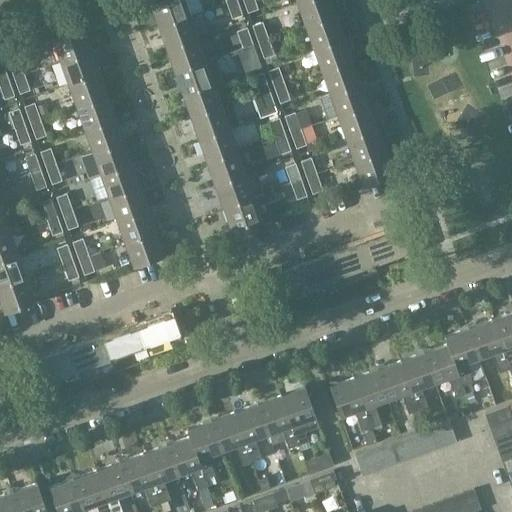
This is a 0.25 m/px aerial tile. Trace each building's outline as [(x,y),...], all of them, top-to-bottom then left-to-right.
[(150,0),(148,1),(156,24),(187,13),(182,0),(150,0)] [(239,9),(235,0),(223,0),(229,13),(239,9)] [(329,0),(297,0),(295,1),(303,24),(334,12),(329,0)] [(303,24),(311,46),(342,35),(334,12),(303,24)] [(187,13),(156,24),(164,47),(195,36),(187,13)] [(249,21),(255,37),(265,34),(259,18),(249,21)] [(233,27),(239,43),(249,39),(243,23),(233,27)] [(50,37),(59,60),(90,49),(81,26),(50,37)] [(270,50),(265,34),(255,37),(260,54),(270,50)] [(311,46),(319,69),(350,58),(342,35),(311,46)] [(164,47),(172,70),(203,59),(195,36),(164,47)] [(255,55),(249,39),(239,43),(245,59),(255,55)] [(59,60),(67,83),(98,72),(90,49),(59,60)] [(6,58),(12,74),(22,70),(16,54),(6,58)] [(350,58),(319,69),(327,91),(358,80),(350,58)] [(172,70),(180,92),(211,81),(203,59),(172,70)] [(265,67),(271,83),(281,80),(275,64),(265,67)] [(250,72),(256,89),(266,85),(260,69),(250,72)] [(27,86),(22,70),(12,74),(17,90),(27,86)] [(98,72),(67,83),(75,106),(106,94),(98,72)] [(12,92),(6,76),(0,78),(0,90),(2,96),(12,92)] [(287,96),(281,80),(271,83),(277,99),(287,96)] [(327,91),(335,114),(366,103),(358,80),(327,91)] [(211,81),(180,92),(188,115),(219,104),(211,81)] [(271,101),(266,85),(256,89),(261,105),(271,101)] [(114,117),(106,94),(75,106),(83,128),(114,117)] [(22,104),(28,120),(38,116),(32,100),(22,104)] [(366,103),(335,114),(343,136),(374,125),(366,103)] [(188,115),(196,138),(227,127),(219,104),(188,115)] [(6,109),(12,125),(22,122),(16,106),(6,109)] [(282,113),(287,129),(297,126),(292,109),(282,113)] [(266,118),(272,134),(282,131),(276,115),(266,118)] [(44,132),(38,116),(28,120),(34,136),(44,132)] [(114,117),(83,128),(91,151),(122,140),(114,117)] [(28,138),(22,122),(12,125),(18,141),(28,138)] [(382,148),(374,125),(343,136),(351,159),(382,148)] [(303,142),(297,126),(287,129),(293,145),(303,142)] [(227,127),(196,138),(204,160),(235,149),(227,127)] [(288,147),(282,131),(272,134),(278,151),(288,147)] [(91,151),(99,173),(130,162),(122,140),(91,151)] [(39,149),(44,166),(54,162),(48,146),(39,149)] [(391,171),(382,148),(351,159),(359,182),(391,171)] [(244,172),(235,149),(204,160),(212,183),(244,172)] [(23,155),(29,171),(39,168),(33,151),(23,155)] [(298,159),(304,175),(314,171),(308,155),(298,159)] [(282,164),(288,180),(298,177),(292,161),(282,164)] [(60,178),(54,162),(44,166),(50,182),(60,178)] [(130,162),(99,173),(107,196),(138,185),(130,162)] [(44,184),(39,168),(29,171),(34,187),(44,184)] [(320,188),(314,171),(304,175),(310,191),(320,188)] [(244,172),(212,183),(221,206),(252,195),(244,172)] [(304,193),(298,177),(288,180),(294,196),(304,193)] [(146,207),(138,185),(107,196),(115,218),(146,207)] [(55,195),(61,211),(71,208),(65,192),(55,195)] [(260,218),(252,195),(221,206),(229,229),(260,218)] [(39,201),(45,217),(55,213),(49,197),(39,201)] [(146,207),(115,218),(123,241),(154,230),(146,207)] [(0,208),(0,234),(9,231),(1,208),(0,208)] [(76,224),(71,208),(61,211),(66,228),(76,224)] [(61,230),(55,213),(45,217),(51,233),(61,230)] [(397,227),(362,239),(370,262),(405,250),(397,227)] [(162,253),(154,230),(123,241),(131,264),(162,253)] [(0,234),(0,259),(17,254),(9,231),(0,234)] [(71,241),(77,257),(87,254),(81,238),(71,241)] [(336,275),(370,262),(362,239),(328,251),(336,275)] [(56,247),(61,263),(71,259),(66,243),(56,247)] [(302,287),(336,275),(328,251),(294,264),(302,287)] [(0,259),(0,285),(25,276),(17,254),(0,259)] [(93,270),(87,254),(77,257),(83,273),(93,270)] [(77,275),(71,259),(61,263),(67,279),(77,275)] [(267,299),(302,287),(294,264),(259,276),(267,299)] [(33,299),(25,276),(0,285),(0,306),(2,311),(33,299)] [(169,309),(134,321),(143,345),(178,332),(169,309)] [(489,319),(506,368),(511,365),(511,354),(509,347),(511,345),(511,310),(489,319)] [(489,319),(466,327),(477,358),(490,353),(497,371),(506,368),(489,319)] [(134,321),(100,334),(109,357),(143,345),(134,321)] [(463,363),(477,358),(466,327),(442,335),(445,342),(446,342),(461,384),(470,381),(463,363)] [(75,370),(109,357),(100,334),(66,346),(75,370)] [(464,391),(461,384),(446,342),(445,342),(421,350),(433,383),(447,378),(453,395),(464,391)] [(40,383),(75,370),(66,346),(31,359),(40,383)] [(398,359),(416,409),(425,405),(419,388),(433,383),(421,350),(398,359)] [(398,359),(375,367),(386,399),(400,394),(407,412),(416,409),(398,359)] [(375,367),(351,376),(369,425),(379,422),(372,404),(386,399),(375,367)] [(359,429),(369,425),(351,376),(327,384),(338,416),(353,411),(359,429)] [(303,385),(279,394),(297,444),(307,440),(304,431),(318,426),(303,385)] [(471,389),(464,392),(467,401),(474,399),(471,389)] [(279,394),(255,402),(267,434),(280,430),(287,447),(297,444),(279,394)] [(255,402),(232,411),(249,461),(260,457),(253,439),(267,434),(255,402)] [(483,414),(487,426),(510,417),(506,406),(483,414)] [(232,411),(208,419),(220,451),(233,446),(240,464),(249,461),(232,411)] [(511,422),(510,417),(487,426),(491,437),(511,429),(511,422)] [(185,427),(187,435),(189,435),(204,478),(213,474),(206,456),(220,451),(208,419),(185,427)] [(448,420),(437,424),(445,445),(456,441),(448,420)] [(435,449),(445,445),(437,424),(427,427),(435,449)] [(369,425),(359,429),(365,444),(374,440),(369,425)] [(427,427),(417,431),(424,453),(435,449),(427,427)] [(511,429),(491,437),(495,449),(511,443),(511,429)] [(414,456),(424,453),(417,431),(406,435),(414,456)] [(207,485),(204,478),(189,435),(187,435),(165,443),(176,476),(189,471),(196,489),(207,485)] [(406,435),(396,439),(403,460),(414,456),(406,435)] [(396,439),(385,443),(393,464),(403,460),(396,439)] [(141,452),(159,502),(169,499),(163,480),(176,476),(165,443),(141,452)] [(385,443),(375,446),(383,468),(393,464),(385,443)] [(511,443),(495,449),(500,461),(511,456),(511,443)] [(372,471),(383,468),(375,446),(364,450),(372,471)] [(362,475),(372,471),(364,450),(354,454),(362,475)] [(149,506),(159,502),(141,452),(118,460),(129,493),(143,488),(149,506)] [(327,452),(303,461),(307,473),(331,464),(327,452)] [(511,469),(511,456),(500,461),(504,472),(511,469)] [(94,468),(109,511),(120,511),(116,497),(129,493),(118,460),(94,468)] [(99,511),(109,511),(94,468),(71,477),(83,509),(96,505),(99,511)] [(332,470),(308,478),(313,493),(323,489),(323,488),(337,483),(332,470)] [(264,475),(257,477),(261,489),(268,487),(264,475)] [(75,511),(83,509),(71,477),(48,485),(57,511),(75,511)] [(303,496),(313,493),(308,478),(298,482),(303,496)] [(10,490),(18,511),(46,511),(35,481),(10,490)] [(230,487),(221,490),(225,499),(233,496),(230,487)] [(473,487),(462,491),(470,511),(474,511),(480,508),(473,487)] [(18,511),(10,490),(0,493),(0,511),(18,511)] [(462,491),(452,494),(458,511),(469,511),(470,511),(462,491)] [(272,492),(262,496),(267,510),(277,507),(272,492)] [(458,511),(452,494),(441,498),(446,511),(458,511)] [(212,505),(209,496),(201,499),(204,508),(212,505)] [(255,511),(261,511),(267,510),(262,496),(252,500),(255,511)] [(446,511),(441,498),(431,502),(434,511),(446,511)] [(434,511),(431,502),(421,506),(422,511),(434,511)]
